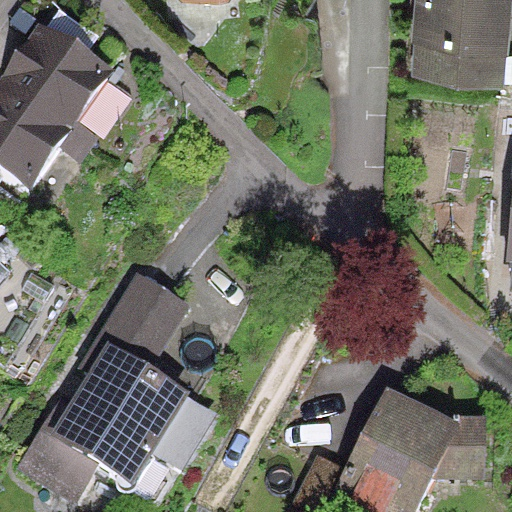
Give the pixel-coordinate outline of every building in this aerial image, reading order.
[(500,0),(416,0),(413,62),(497,65),(500,0)] [(0,97),(0,169),(33,194),(109,88),(41,40),(23,65),(0,97)] [(511,157),(495,156),(486,293),(511,294),(511,157)] [(109,347),(58,432),(132,476),(183,391),(109,347)] [(372,397),(321,511),(406,511),(444,428),(372,397)]
